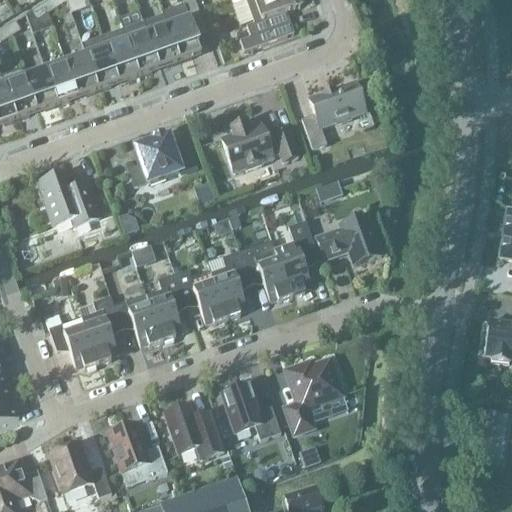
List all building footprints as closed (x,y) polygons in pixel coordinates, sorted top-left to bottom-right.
[(249,40),(239,44),(244,56),(288,40),(280,18),(298,11),(299,12),(300,12),(298,6),(302,5),(300,0),(256,0),(245,4),(254,28),(246,31),(249,40)] [(43,8),(48,17),(58,10),(53,1),(43,8)] [(162,16),(163,18),(180,66),(201,58),(195,39),(206,35),(195,3),(183,7),(183,8),(162,16)] [(33,14),(32,14),(38,23),(48,17),(43,8),(32,14),(33,14)] [(163,18),(143,25),(160,73),(180,66),(163,18)] [(5,31),(11,40),(21,33),(15,25),(5,31)] [(143,25),(122,33),(139,80),(160,73),(143,25)] [(217,30),(218,44),(232,43),(232,29),(217,30)] [(0,34),(0,45),(0,46),(11,40),(5,31),(0,34)] [(122,33),(102,40),(119,87),(139,80),(122,33)] [(102,40),(82,47),(86,60),(99,95),(119,87),(102,40)] [(86,60),(66,67),(78,102),(99,95),(86,60)] [(66,67),(46,74),(58,109),(78,102),(66,67)] [(22,72),(1,79),(17,123),(38,116),(25,81),(22,72)] [(46,74),(25,81),(38,116),(58,109),(46,74)] [(0,129),(17,123),(1,79),(0,79),(0,129)] [(302,124),(313,153),(327,148),(321,132),(336,126),(337,128),(350,123),(350,121),(365,115),(360,103),(362,100),(363,96),(362,93),(359,91),(356,90),(355,87),(309,103),(315,119),(302,124)] [(274,142),(267,145),(261,129),(249,134),(246,126),(231,131),(233,138),(221,143),(233,177),(246,173),(246,174),(261,169),(261,167),(273,163),(273,161),(280,158),(283,167),(298,161),(289,135),(274,140),(274,142)] [(137,156),(134,157),(139,170),(128,174),(134,191),(150,186),(151,188),(164,184),(163,181),(180,175),(181,179),(197,173),(186,145),(171,151),(168,141),(165,142),(163,139),(153,143),(154,146),(136,152),(137,156)] [(38,187),(53,229),(72,223),(75,231),(99,222),(87,187),(74,192),(68,177),(38,187)] [(511,215),(509,215),(507,214),(507,216),(500,260),(500,262),(502,262),(511,263),(511,215)] [(316,242),(324,265),(341,259),(340,257),(347,254),(353,270),(381,260),(367,220),(339,230),(340,234),(316,242)] [(237,222),(228,225),(232,234),(241,231),(237,222)] [(294,247),(275,254),(275,255),(291,302),(305,297),(304,294),(311,291),(304,270),(319,265),(306,226),(288,232),(294,247)] [(275,255),(255,262),(243,266),(251,289),(262,285),(269,306),(277,303),(278,306),(291,302),(275,255)] [(251,289),(243,266),(240,256),(223,262),(226,272),(211,278),(214,286),(227,324),(240,320),(239,316),(247,314),(239,293),(251,289)] [(212,325),(213,329),(227,324),(214,286),(194,293),(188,274),(175,279),(186,311),(197,307),(205,328),(212,325)] [(146,300),(149,309),(162,347),(175,342),(174,339),(182,336),(175,315),(186,311),(175,279),(158,285),(161,295),(146,300)] [(149,351),(162,347),(149,309),(146,300),(126,307),(113,311),(117,320),(121,334),(133,330),(140,351),(148,348),(149,351)] [(110,361),(117,358),(110,337),(121,334),(113,311),(110,301),(93,307),(96,317),(81,322),(97,369),(111,364),(110,361)] [(83,370),(84,374),(97,369),(81,322),(61,329),(49,333),(57,356),(68,352),(75,373),(83,370)] [(511,363),(511,327),(488,325),(483,360),(489,361),(489,365),(508,368),(509,364),(511,363)] [(284,412),(294,440),(314,433),(307,412),(342,400),(330,364),(312,370),(311,366),(286,375),(297,407),(284,412)] [(0,404),(11,401),(4,380),(0,381),(0,404)] [(221,398),(234,438),(254,431),(259,445),(280,438),(271,412),(259,416),(249,388),(237,392),(234,390),(226,393),(224,397),(221,398)] [(0,428),(19,422),(11,401),(0,404),(0,428)] [(210,416),(195,421),(190,408),(164,418),(178,459),(196,453),(200,464),(224,456),(210,416)] [(107,437),(121,477),(141,470),(146,485),(168,477),(158,451),(146,455),(136,427),(107,437)] [(48,458),(62,498),(93,487),(98,502),(111,498),(102,471),(89,476),(79,447),(48,458)] [(0,511),(18,511),(19,511),(16,511),(13,503),(30,496),(31,499),(41,505),(48,502),(37,474),(24,479),(19,464),(5,469),(3,472),(0,473),(0,511)] [(246,511),(236,481),(160,507),(161,511),(246,511)] [(315,492),(285,501),(288,511),(314,511),(321,510),(315,492)]
